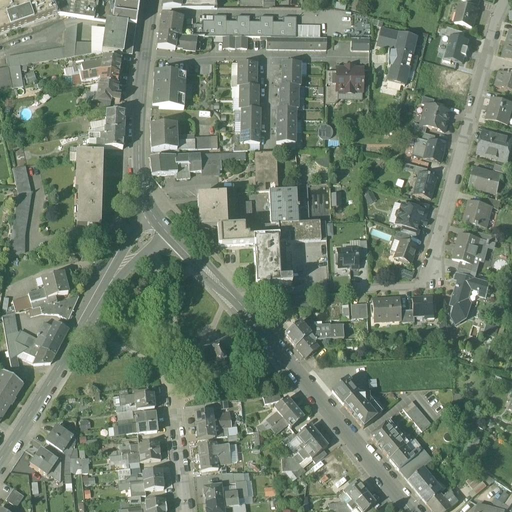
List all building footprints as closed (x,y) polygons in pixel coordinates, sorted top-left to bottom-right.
[(0,0),(0,35),(33,24),(24,0),(0,0)] [(24,0),(33,24),(56,16),(50,0),(24,0)] [(50,0),(56,16),(94,21),(96,0),(50,0)] [(115,0),(115,2),(113,12),(112,24),(136,27),(139,0),(115,0)] [(162,10),(181,10),(182,2),(182,0),(163,0),(162,10)] [(262,0),(263,10),(275,10),(274,0),(262,0)] [(214,10),(216,10),(215,2),(203,2),(182,2),(181,10),(214,10)] [(454,25),(472,30),(477,11),(460,6),(454,25)] [(161,17),(159,37),(177,39),(180,39),(181,33),(183,20),(161,17)] [(202,27),(202,38),(225,38),(225,27),(226,27),(226,24),(226,18),(212,18),(212,24),(209,23),(209,27),(202,27)] [(232,27),(226,27),(225,27),(225,38),(249,38),(248,27),(249,27),(249,25),(249,18),(236,18),(235,24),(233,24),(232,27)] [(256,24),(256,28),(249,27),(248,27),(249,38),(272,39),(272,28),(273,25),(273,19),(259,19),(259,24),(256,24)] [(282,25),(279,25),(279,28),(272,28),(272,39),(296,40),(296,27),(296,19),(282,19),(282,25)] [(106,23),(105,31),(125,34),(126,26),(106,23)] [(202,27),(192,26),(192,33),(192,39),(196,39),(202,39),(202,38),(202,27)] [(102,55),(105,31),(91,29),(91,45),(74,45),(75,28),(66,31),(65,51),(65,61),(102,55)] [(447,29),(445,36),(451,38),(463,41),(465,35),(447,29)] [(122,57),(125,34),(105,31),(102,55),(104,54),(122,57)] [(391,53),(395,53),(399,35),(380,31),(376,48),(391,51),(391,53)] [(387,84),(404,88),(408,72),(412,73),(416,58),(412,57),(416,40),(399,35),(395,53),(391,53),(388,53),(387,68),(391,68),(387,84)] [(175,52),(175,50),(177,39),(159,37),(157,49),(175,52)] [(463,41),(451,38),(447,54),(445,61),(451,62),(462,66),(464,58),(466,58),(468,51),(467,50),(469,43),(463,41)] [(180,39),(177,39),(175,50),(182,51),(182,53),(195,54),(196,47),(194,47),(196,39),(192,39),(185,39),(180,39)] [(334,53),(349,52),(348,40),(333,40),(334,53)] [(350,52),(368,53),(369,41),(351,40),(350,52)] [(511,47),(509,46),(507,52),(505,51),(503,59),(511,61),(511,47)] [(8,70),(9,70),(20,68),(65,61),(65,51),(6,61),(8,70)] [(447,54),(445,54),(443,62),(450,65),(451,62),(445,61),(447,54)] [(102,64),(101,72),(119,75),(121,61),(103,59),(102,64)] [(81,69),(82,77),(101,72),(102,64),(100,64),(81,69)] [(281,65),(281,77),(300,77),(300,66),(281,65)] [(237,66),(237,78),(256,78),(256,66),(237,66)] [(23,89),(20,68),(9,70),(12,91),(23,89)] [(336,73),(336,87),(336,94),(338,93),(344,94),(344,96),(353,96),(353,94),(362,94),(362,87),(363,85),(362,85),(362,70),(353,70),(353,68),(345,68),(345,70),(336,70),(336,73)] [(73,69),(74,74),(75,78),(79,77),(82,77),(81,69),(73,69)] [(9,70),(8,70),(0,71),(0,92),(12,91),(9,70)] [(100,78),(101,72),(82,77),(79,77),(81,84),(97,80),(97,78),(100,78)] [(118,88),(119,75),(101,72),(100,78),(99,86),(118,88)] [(33,73),(25,74),(28,86),(35,84),(33,73)] [(329,86),(336,87),(336,73),(326,73),(325,86),(329,86)] [(152,110),(183,111),(184,101),(185,86),(185,77),(154,74),(152,110)] [(496,88),(511,93),(511,75),(509,74),(509,76),(500,74),(496,88)] [(81,84),(79,77),(75,78),(71,79),(67,80),(69,86),(81,84)] [(300,89),(300,77),(281,77),(281,88),(298,89),(300,89)] [(237,89),(239,89),(256,89),(256,78),(237,78),(237,89)] [(118,88),(99,86),(98,85),(97,96),(94,96),(93,103),(98,104),(110,106),(111,103),(119,104),(120,97),(117,96),(118,88)] [(185,86),(184,101),(191,101),(192,87),(185,86)] [(338,101),(338,93),(336,94),(336,87),(329,86),(329,89),(325,89),(325,106),(334,106),(338,102),(338,101)] [(298,100),(298,89),(281,88),(279,88),(279,100),(298,100)] [(239,89),(239,100),(258,101),(258,89),(256,89),(239,89)] [(338,93),(338,101),(362,102),(362,94),(353,94),(353,96),(344,96),(344,94),(338,93)] [(425,107),(432,109),(434,102),(422,98),(420,106),(425,107)] [(238,112),(240,112),(258,112),(258,101),(239,100),(238,112)] [(298,111),(298,100),(279,100),(278,111),(296,111),(298,111)] [(486,121),(504,127),(508,113),(511,114),(511,109),(511,105),(508,104),(493,100),(486,121)] [(98,104),(97,113),(98,113),(106,111),(109,111),(110,106),(98,104)] [(426,129),(444,134),(449,113),(432,109),(425,107),(420,127),(420,128),(426,129)] [(295,123),(296,111),(278,111),(277,111),(276,122),(295,123)] [(240,112),(240,123),(259,123),(259,112),(258,112),(240,112)] [(105,132),(123,133),(123,123),(124,123),(124,115),(106,114),(106,117),(105,132)] [(295,134),(295,123),(276,122),(276,134),(295,134)] [(356,122),(349,123),(350,132),(358,131),(356,122)] [(240,123),(240,135),(259,135),(259,123),(240,123)] [(413,132),(423,135),(425,135),(426,129),(420,128),(420,127),(415,126),(413,132)] [(194,138),(176,139),(176,137),(177,134),(177,130),(176,128),(176,127),(150,128),(151,153),(177,152),(194,152),(194,140),(194,138)] [(331,138),(333,134),(332,131),(329,128),(325,127),(321,127),(318,130),(317,134),(318,138),(321,141),(325,142),(329,141),(331,138)] [(88,149),(96,150),(96,143),(99,143),(100,138),(104,138),(104,132),(88,135),(88,149)] [(101,150),(123,150),(123,143),(123,133),(105,132),(104,132),(104,138),(100,138),(99,143),(96,143),(96,150),(101,150)] [(508,141),(511,142),(511,139),(511,135),(500,132),(498,138),(508,140),(508,141)] [(295,146),(295,134),(276,134),(276,146),(280,146),(294,146),(295,146)] [(498,162),(506,164),(509,153),(505,152),(508,141),(508,140),(498,138),(486,134),(484,141),(481,140),(478,155),(479,155),(480,157),(486,158),(487,158),(499,160),(498,162)] [(259,147),(259,135),(240,135),(240,146),(247,146),(259,147)] [(435,138),(425,135),(423,135),(421,142),(427,143),(433,145),(435,138)] [(194,140),(194,152),(210,151),(209,139),(194,140)] [(411,157),(423,160),(427,143),(421,142),(415,140),(411,157)] [(423,160),(440,165),(442,155),(442,154),(443,148),(444,149),(444,148),(433,145),(427,143),(423,160)] [(233,146),(233,154),(247,153),(247,146),(240,146),(234,146),(233,146)] [(325,170),(329,170),(328,153),(310,154),(311,156),(312,160),(313,163),(317,167),(320,169),(325,170)] [(74,193),(78,193),(101,194),(102,156),(101,156),(90,156),(87,156),(76,155),(75,164),(74,193)] [(255,155),(256,194),(258,194),(263,193),(263,184),(276,184),(275,155),(255,155)] [(200,157),(200,164),(220,163),(245,162),(245,156),(200,157)] [(176,176),(176,181),(190,180),(189,175),(201,174),(201,173),(200,164),(200,157),(166,159),(149,161),(151,178),(176,176)] [(201,174),(218,173),(221,173),(220,163),(200,164),(201,173),(201,174)] [(402,172),(413,175),(415,168),(404,165),(402,172)] [(494,172),(506,176),(508,170),(495,166),(494,172)] [(419,175),(425,177),(427,171),(415,168),(413,175),(418,176),(419,175)] [(17,197),(14,218),(27,220),(30,195),(26,169),(12,171),(15,189),(17,197)] [(469,188),(489,194),(490,192),(498,194),(503,177),(493,174),(493,176),(474,170),(469,188)] [(413,197),(430,201),(436,180),(425,177),(419,175),(418,176),(413,197)] [(330,224),(330,213),(329,192),(329,184),(306,185),(306,187),(307,187),(309,225),(325,224),(330,224)] [(298,225),(309,225),(307,187),(306,187),(298,188),(298,192),(296,192),(298,225)] [(341,191),(329,192),(330,213),(342,213),(341,191)] [(268,193),(270,227),(298,225),(296,192),(268,193)] [(100,229),(101,194),(78,193),(76,229),(100,229)] [(372,193),(364,197),(368,206),(376,202),(372,193)] [(197,198),(198,231),(217,230),(219,230),(226,229),(225,197),(197,198)] [(492,209),(499,211),(501,204),(489,200),(487,207),(492,209)] [(239,204),(240,229),(252,228),(251,203),(239,204)] [(464,224),(486,230),(492,209),(487,207),(469,203),(464,224)] [(388,224),(395,226),(397,221),(395,217),(396,213),(400,211),(401,206),(395,204),(388,224)] [(416,210),(427,214),(429,207),(418,204),(416,210)] [(402,228),(416,233),(416,232),(418,227),(423,228),(427,214),(416,210),(401,206),(400,211),(396,213),(395,217),(397,221),(395,226),(402,228)] [(24,238),(27,220),(14,218),(10,243),(7,259),(25,255),(24,238)] [(255,247),(258,289),(291,287),(291,281),(287,281),(285,245),(289,245),(326,243),(326,238),(325,226),(325,224),(309,225),(298,225),(270,227),(252,228),(240,229),(226,229),(219,230),(220,248),(252,247),(255,247)] [(402,228),(400,234),(408,238),(417,241),(419,232),(416,232),(416,233),(402,228)] [(406,245),(408,238),(400,234),(397,233),(394,241),(400,244),(400,243),(406,245)] [(490,245),(495,246),(497,240),(478,234),(476,240),(478,240),(480,241),(490,244),(490,245)] [(474,267),(476,259),(476,258),(473,257),(478,240),(476,240),(460,235),(457,245),(458,245),(453,261),(460,263),(474,267)] [(480,241),(478,240),(473,257),(476,258),(476,259),(484,261),(488,247),(489,247),(490,245),(490,244),(480,241)] [(400,244),(394,241),(390,252),(396,254),(400,244)] [(341,247),(342,252),(356,251),(360,251),(359,244),(359,243),(349,243),(349,246),(341,247)] [(394,259),(410,265),(416,249),(406,245),(400,243),(400,244),(396,254),(394,259)] [(349,269),(349,272),(358,271),(357,260),(356,251),(342,252),(337,252),(338,269),(349,269)] [(460,263),(458,270),(472,274),(474,267),(460,263)] [(411,282),(413,276),(400,270),(398,276),(411,282)] [(473,274),(472,274),(458,270),(456,276),(457,276),(471,280),(473,274)] [(44,293),(46,301),(55,299),(68,295),(63,275),(41,281),(44,293)] [(470,306),(468,301),(471,291),(479,294),(478,297),(485,300),(490,285),(471,280),(457,276),(456,282),(458,283),(454,297),(451,307),(455,308),(452,316),(466,320),(470,306)] [(28,297),(31,306),(46,301),(44,293),(28,297)] [(57,317),(68,322),(78,299),(57,305),(48,307),(40,309),(42,316),(57,317)] [(55,299),(46,301),(48,307),(57,305),(55,299)] [(283,300),(284,310),(301,308),(300,299),(283,300)] [(425,319),(425,322),(434,322),(432,300),(411,301),(412,312),(413,319),(425,319)] [(48,307),(46,301),(31,306),(32,311),(40,309),(48,307)] [(389,321),(389,324),(401,323),(400,313),(399,301),(386,302),(386,305),(373,305),(374,322),(389,321)] [(366,306),(358,307),(359,321),(367,320),(366,306)] [(352,321),(359,321),(358,307),(351,307),(352,321)] [(450,318),(455,328),(467,322),(467,320),(466,320),(452,316),(451,315),(450,318)] [(2,319),(9,362),(16,358),(18,357),(34,347),(37,343),(20,334),(19,335),(18,334),(17,334),(16,328),(14,316),(2,319)] [(284,337),(295,349),(310,336),(306,332),(299,323),(284,337)] [(493,328),(490,337),(495,339),(499,327),(488,323),(488,326),(493,328)] [(53,325),(51,330),(45,341),(59,349),(68,332),(54,325),(53,325)] [(493,328),(488,326),(485,335),(490,337),(493,328)] [(39,338),(45,341),(51,330),(42,327),(37,337),(39,338)] [(309,330),(306,332),(310,336),(315,343),(343,341),(342,328),(309,330)] [(315,343),(310,336),(295,349),(305,362),(317,352),(312,346),(315,343)] [(54,358),(59,349),(45,341),(40,350),(54,358)] [(358,353),(357,345),(346,346),(346,354),(358,353)] [(34,347),(18,357),(36,360),(40,350),(34,347)] [(226,356),(226,355),(225,352),(223,350),(221,348),(217,348),(214,349),(211,351),(210,353),(209,356),(210,359),(212,362),(214,364),(217,364),(221,364),(223,362),(225,360),(226,356)] [(54,358),(40,350),(36,360),(33,366),(33,367),(46,366),(50,366),(54,358)] [(33,366),(36,360),(18,357),(16,358),(16,359),(17,359),(33,366)] [(9,362),(11,372),(18,371),(16,359),(16,358),(9,362)] [(363,373),(345,374),(342,374),(343,384),(347,380),(351,385),(350,386),(357,395),(356,396),(369,395),(368,389),(375,389),(374,383),(378,382),(373,372),(363,373)] [(0,421),(9,408),(8,407),(13,400),(14,401),(20,391),(16,388),(18,384),(3,374),(0,378),(0,421)] [(331,393),(343,407),(356,396),(357,395),(350,386),(351,385),(347,380),(343,384),(331,393)] [(134,398),(134,400),(135,400),(149,398),(148,392),(133,394),(134,398)] [(369,395),(356,396),(343,407),(351,417),(352,417),(355,420),(354,420),(363,431),(382,415),(375,407),(373,408),(369,403),(369,395)] [(149,398),(135,400),(136,409),(136,413),(154,410),(152,397),(149,398)] [(129,410),(136,409),(135,400),(134,400),(134,398),(119,399),(120,408),(129,407),(129,410)] [(273,411),(277,415),(282,421),(295,410),(286,400),(273,411)] [(402,411),(421,434),(431,426),(411,404),(402,411)] [(116,416),(135,413),(136,413),(136,409),(129,410),(129,407),(120,408),(116,409),(116,411),(115,411),(115,416),(116,416)] [(303,421),(295,410),(282,421),(284,424),(290,431),(303,421)] [(116,416),(118,429),(136,427),(135,418),(135,413),(116,416)] [(194,415),(196,428),(213,426),(212,421),(215,421),(214,420),(214,414),(211,414),(211,413),(206,413),(194,415)] [(268,433),(282,421),(277,415),(262,426),(268,433)] [(135,418),(136,427),(155,425),(154,416),(135,418)] [(380,452),(389,462),(404,449),(408,446),(401,438),(400,439),(393,432),(395,431),(388,423),(369,439),(378,449),(379,448),(381,451),(380,452)] [(155,425),(136,427),(137,436),(157,434),(155,425)] [(219,425),(213,426),(214,435),(217,435),(218,440),(222,439),(221,431),(219,431),(219,425)] [(198,442),(218,440),(217,435),(214,435),(213,426),(196,428),(198,442)] [(115,438),(137,436),(136,427),(118,429),(114,429),(115,438)] [(285,461),(291,461),(297,456),(303,452),(305,450),(319,439),(310,428),(297,439),(296,439),(297,440),(303,447),(298,450),(293,454),(291,452),(283,458),(285,461)] [(56,429),(51,436),(67,447),(72,440),(56,429)] [(283,441),(287,447),(297,440),(296,439),(297,439),(294,435),(283,441)] [(61,455),(67,447),(51,436),(46,443),(61,455)] [(305,450),(303,452),(308,458),(311,462),(320,455),(323,452),(327,449),(319,439),(305,450)] [(72,440),(67,447),(73,452),(73,451),(75,447),(74,445),(72,444),(74,441),(72,440)] [(471,452),(476,453),(479,442),(475,440),(471,452)] [(408,446),(404,449),(410,456),(416,451),(419,454),(421,453),(412,442),(408,446)] [(158,444),(138,447),(139,456),(159,454),(158,444)] [(199,457),(200,460),(216,458),(215,449),(215,444),(198,446),(199,457)] [(66,478),(71,478),(70,475),(70,469),(70,464),(70,462),(70,460),(73,452),(67,447),(61,455),(66,458),(66,478)] [(121,458),(139,456),(138,447),(129,448),(130,452),(121,453),(121,458)] [(215,449),(216,458),(229,456),(228,448),(215,449)] [(398,473),(419,454),(416,451),(410,456),(404,449),(389,462),(398,473)] [(76,451),(73,451),(73,452),(70,460),(70,462),(70,464),(70,469),(70,475),(71,475),(74,477),(75,477),(77,472),(77,471),(80,471),(81,471),(80,462),(79,461),(79,462),(77,462),(77,461),(76,451)] [(40,452),(35,459),(53,472),(57,465),(58,464),(40,452)] [(303,452),(297,456),(303,463),(308,458),(303,452)] [(426,459),(421,453),(419,454),(398,473),(403,479),(426,459)] [(159,454),(139,456),(140,465),(160,463),(159,454)] [(311,462),(315,466),(323,459),(320,455),(311,462)] [(139,465),(140,465),(139,456),(121,458),(109,459),(110,464),(128,462),(128,466),(139,465)] [(232,456),(229,456),(216,458),(217,466),(233,464),(232,456)] [(284,474),(291,474),(297,473),(301,469),(302,470),(311,462),(308,458),(303,463),(297,456),(291,461),(285,461),(281,461),(282,474),(284,474)] [(217,466),(216,458),(200,460),(200,463),(201,473),(209,472),(218,471),(217,466)] [(50,477),(53,472),(35,459),(30,466),(48,479),(50,477)] [(407,483),(407,484),(422,471),(422,470),(426,468),(430,463),(426,459),(403,479),(407,483)] [(123,472),(128,471),(128,466),(128,462),(110,464),(110,468),(123,467),(123,472)] [(57,465),(53,472),(57,475),(54,480),(57,482),(62,472),(62,468),(57,465)] [(305,474),(302,470),(301,469),(297,473),(291,474),(296,481),(305,474)] [(426,475),(425,474),(422,471),(407,484),(426,506),(439,496),(441,494),(435,486),(426,475)] [(142,475),(143,481),(143,484),(162,482),(161,473),(142,475)] [(292,484),(296,481),(291,474),(284,474),(292,484)] [(486,488),(487,488),(494,482),(483,474),(479,479),(486,488)] [(243,475),(237,475),(221,476),(222,487),(235,485),(235,484),(244,484),(243,475)] [(466,483),(477,496),(486,489),(475,476),(466,483)] [(162,482),(143,484),(143,488),(144,494),(145,493),(163,491),(162,482)] [(439,483),(435,486),(441,494),(445,490),(439,483)] [(235,484),(235,485),(235,487),(236,494),(237,494),(238,501),(243,500),(246,500),(244,484),(235,484)] [(345,496),(351,503),(354,506),(366,496),(358,486),(345,496)] [(235,487),(223,489),(224,493),(224,496),(236,494),(235,487)] [(144,494),(143,488),(130,489),(131,500),(140,499),(145,498),(145,493),(144,494)] [(204,498),(205,505),(223,503),(238,501),(237,494),(236,494),(224,496),(222,496),(221,493),(224,493),(223,489),(221,489),(221,488),(216,488),(211,488),(211,489),(203,490),(204,498)] [(511,493),(503,488),(493,505),(503,511),(505,511),(511,502),(511,493)] [(5,502),(16,509),(23,498),(13,491),(5,502)] [(449,494),(447,495),(456,506),(458,504),(449,494)] [(442,499),(439,496),(426,506),(430,511),(448,511),(456,506),(447,495),(442,499)] [(351,503),(345,496),(342,499),(344,503),(347,507),(351,503)] [(366,496),(354,506),(356,509),(358,511),(367,511),(370,510),(375,506),(366,496)] [(238,501),(223,503),(223,510),(232,509),(238,508),(238,507),(238,501)] [(144,504),(145,508),(145,511),(152,511),(165,511),(164,502),(144,504)] [(223,511),(223,510),(223,503),(205,505),(205,511),(223,511)]
